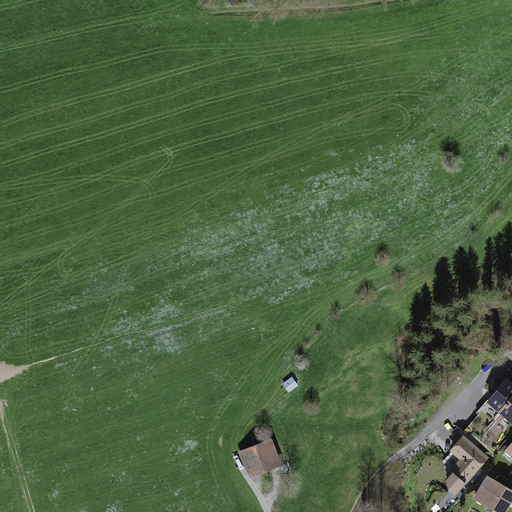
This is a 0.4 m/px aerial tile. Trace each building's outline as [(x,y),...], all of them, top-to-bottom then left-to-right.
[(511,386),(505,382),(489,405),(501,414),(511,398),(511,386)] [(511,398),(501,414),(511,422),(511,398)] [(456,492),(487,458),(464,438),(453,449),(465,460),(445,482),(456,492)] [(267,443),(244,453),(254,476),(277,467),(267,443)] [(511,493),(487,480),(477,498),(504,511),(511,496),(511,493)]
